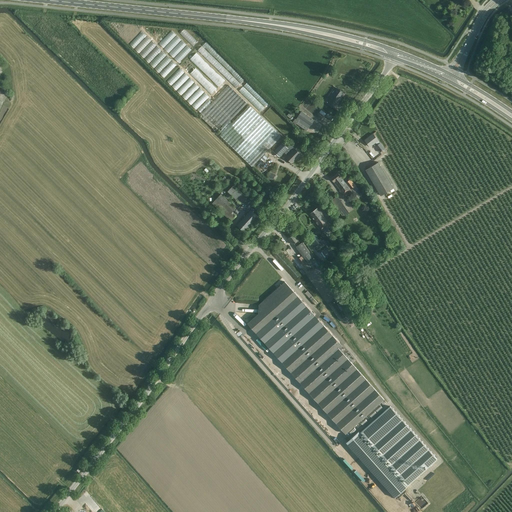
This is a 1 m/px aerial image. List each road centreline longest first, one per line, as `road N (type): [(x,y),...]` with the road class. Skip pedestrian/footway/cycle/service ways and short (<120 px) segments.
road 1 (unclassified): [(54,511),(394,57)]
road 2 (unknown): [(213,297),(401,511)]
road 3 (primary): [(243,20),(48,0)]
road 4 (primary): [(397,51),(334,32),(243,20)]
road 5 (primary): [(243,20),(394,57)]
